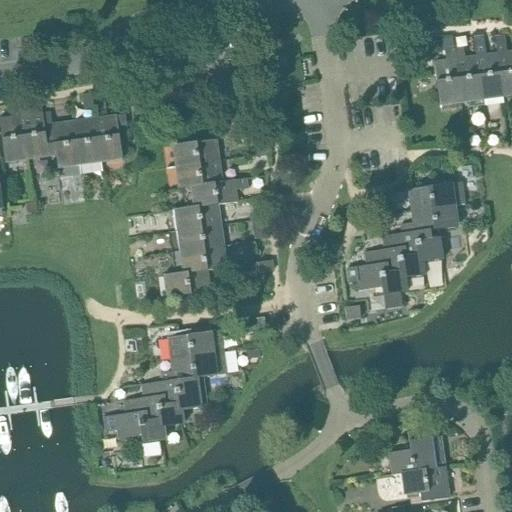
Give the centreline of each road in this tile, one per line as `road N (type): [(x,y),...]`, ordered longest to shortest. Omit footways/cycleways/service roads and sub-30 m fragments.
road 1 (residential): [(492,511),(477,433),(453,410),(392,411),(346,426)]
road 2 (residential): [(0,75),(76,63),(153,18),(207,10)]
road 3 (residential): [(86,307),(150,319),(301,301)]
road 4 (residential): [(201,511),(292,466),(346,426)]
road 5 (residential): [(301,301),(300,256),(337,145)]
road 6 (residential): [(346,426),(301,301)]
